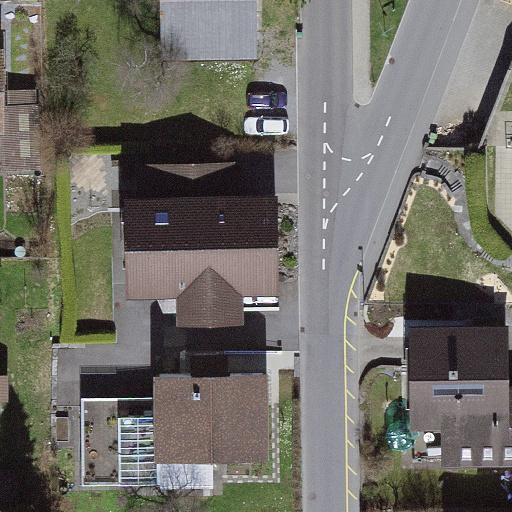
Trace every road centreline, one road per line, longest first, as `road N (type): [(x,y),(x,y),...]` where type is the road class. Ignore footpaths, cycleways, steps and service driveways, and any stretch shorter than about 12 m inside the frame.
road 1 (residential): [(326,511),(325,182)]
road 2 (residential): [(325,182),(359,165),(383,136),(438,0)]
road 3 (residential): [(325,182),(325,0)]
